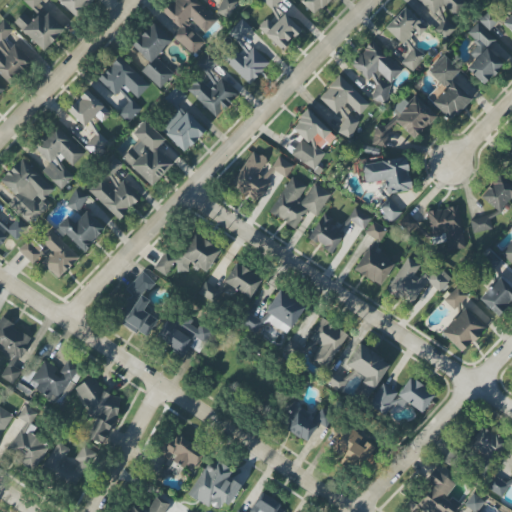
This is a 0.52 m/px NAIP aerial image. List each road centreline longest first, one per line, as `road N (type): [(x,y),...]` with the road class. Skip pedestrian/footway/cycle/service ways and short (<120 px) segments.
road 1 (residential): [(68,321),(372,0)]
road 2 (residential): [(351,511),(0,276)]
road 3 (residential): [(188,192),(511,408)]
road 4 (residential): [(356,511),(511,345)]
road 5 (residential): [(161,386),(91,511)]
